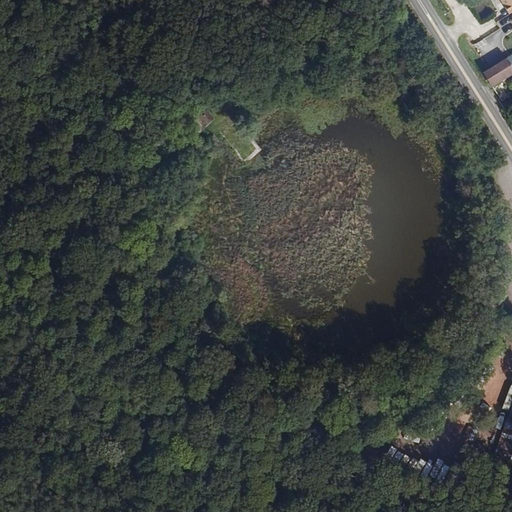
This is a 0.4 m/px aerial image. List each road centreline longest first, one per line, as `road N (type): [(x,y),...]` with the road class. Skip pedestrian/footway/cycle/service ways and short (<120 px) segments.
road 1 (track): [(511,334),(479,409),(307,470),(267,509)]
road 2 (secondary): [(418,0),(511,152)]
